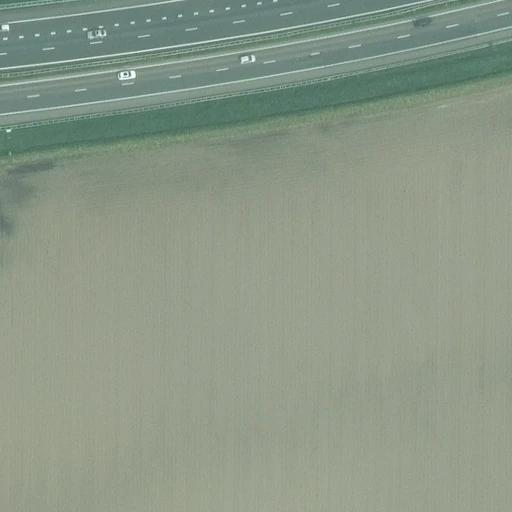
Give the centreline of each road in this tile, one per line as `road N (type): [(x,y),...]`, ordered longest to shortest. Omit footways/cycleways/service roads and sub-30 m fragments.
road 1 (motorway): [(0,100),(234,68),(511,13)]
road 2 (tertiary): [(0,215),(189,192),(511,130)]
road 3 (motorway): [(358,0),(0,56)]
